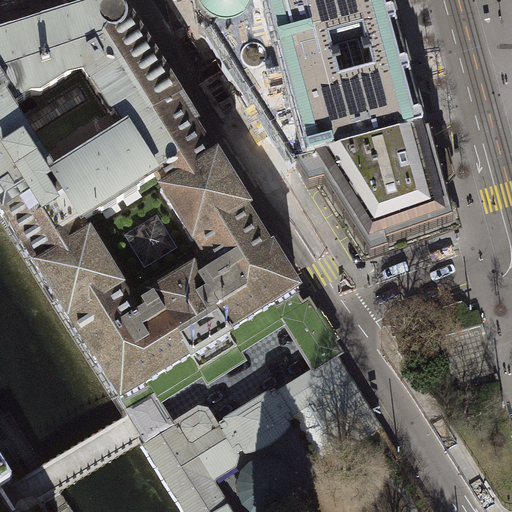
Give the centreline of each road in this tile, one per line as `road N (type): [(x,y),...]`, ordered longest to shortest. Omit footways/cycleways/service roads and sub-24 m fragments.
road 1 (tertiary): [(151,0),(350,313)]
road 2 (tertiary): [(350,313),(471,494)]
road 3 (residential): [(511,196),(458,0)]
road 4 (residential): [(511,255),(350,313)]
